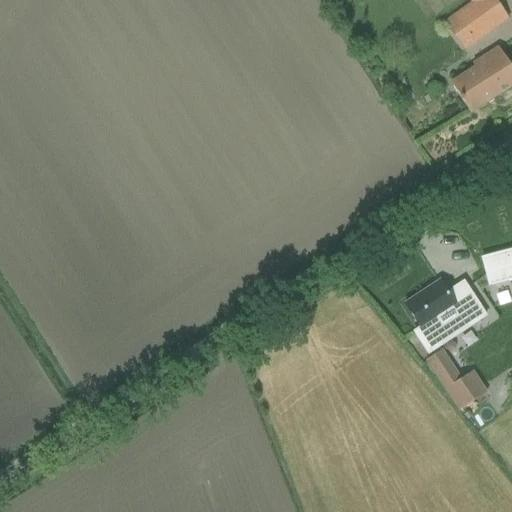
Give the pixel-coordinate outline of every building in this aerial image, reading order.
[(494,0),(477,0),(444,24),(463,50),(507,18),(494,0)] [(451,84),(469,113),(511,86),(511,70),(499,49),(473,66),(475,69),(451,84)] [(511,250),(481,259),(488,286),(511,280),(511,284),(511,250)] [(439,282),(404,305),(420,328),(413,333),(427,355),(439,347),(438,345),(450,338),(469,325),(470,326),(474,323),(485,316),(463,283),(453,289),(447,293),(439,282)] [(442,352),(426,362),(459,411),(487,393),(473,371),(460,380),(442,352)]
